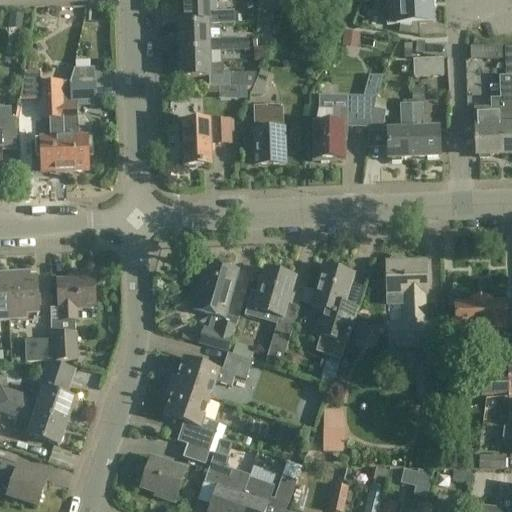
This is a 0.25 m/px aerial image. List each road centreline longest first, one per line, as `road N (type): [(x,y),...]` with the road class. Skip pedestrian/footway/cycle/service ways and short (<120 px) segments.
road 1 (unclassified): [(139,219),(461,207)]
road 2 (residential): [(82,511),(126,389),(139,219)]
road 3 (residential): [(139,219),(132,0)]
road 4 (residential): [(461,207),(461,13)]
road 5 (unclassified): [(0,225),(139,219)]
